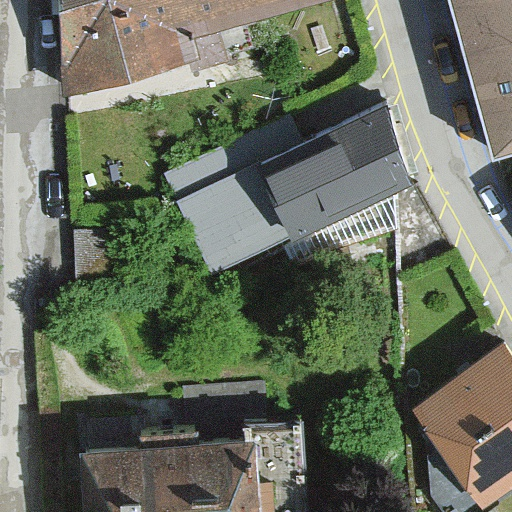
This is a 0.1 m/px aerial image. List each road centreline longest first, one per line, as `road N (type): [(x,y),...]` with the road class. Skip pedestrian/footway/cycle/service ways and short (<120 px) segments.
road 1 (residential): [(25,0),(12,428),(21,511)]
road 2 (residential): [(404,0),(470,191),(511,268)]
